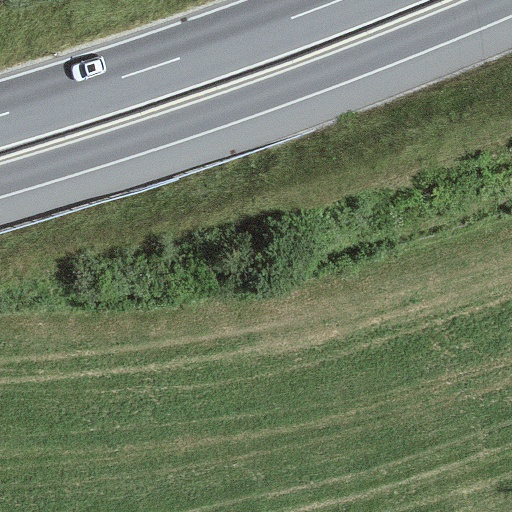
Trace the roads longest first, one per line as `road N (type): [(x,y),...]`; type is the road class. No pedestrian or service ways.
road 1 (trunk): [(0,182),(173,128),(511,0)]
road 2 (trunk): [(340,0),(0,115)]
